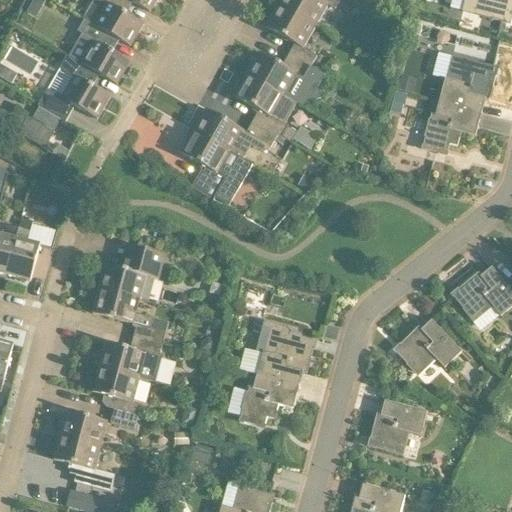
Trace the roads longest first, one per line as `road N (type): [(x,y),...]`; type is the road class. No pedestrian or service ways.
road 1 (residential): [(511,180),(498,203),(363,319),(310,511)]
road 2 (residential): [(0,486),(46,317)]
road 3 (residential): [(155,66),(194,87),(242,0)]
